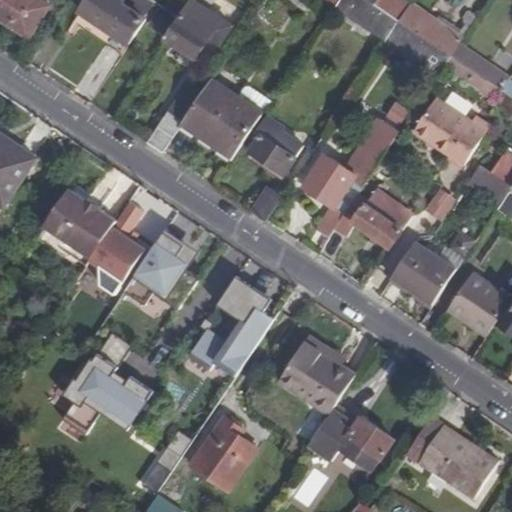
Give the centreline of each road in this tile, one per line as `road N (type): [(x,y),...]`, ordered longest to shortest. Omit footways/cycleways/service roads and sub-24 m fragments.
road 1 (residential): [(0,66),(511,409)]
road 2 (unknown): [(415,344),(501,219)]
